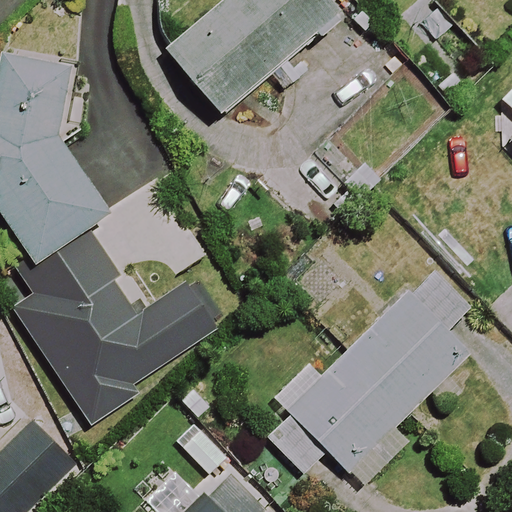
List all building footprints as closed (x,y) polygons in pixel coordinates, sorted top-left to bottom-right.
[(340,18),(325,0),(229,0),(165,53),(217,117),(340,18)] [(85,102),(89,79),(76,77),(78,66),(1,51),(0,56),(0,217),(32,267),(109,217),(63,146),(78,135),(85,102)] [(319,380),(307,367),(274,400),(291,417),(267,441),(302,477),(328,452),(361,486),(401,447),(388,434),(468,357),(446,334),(470,311),(431,271),(407,294),(319,380)] [(511,295),(493,314),(511,332),(511,295)] [(231,459),(202,427),(180,447),(209,478),(231,459)] [(26,511),(59,480),(19,438),(0,456),(0,511),(26,511)] [(258,511),(226,478),(190,511),(258,511)]
